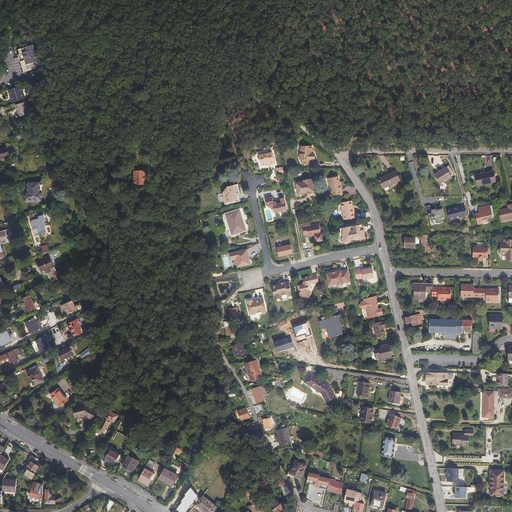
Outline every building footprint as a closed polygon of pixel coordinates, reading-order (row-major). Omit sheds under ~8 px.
[(38,68),(32,46),(15,50),(22,73),(38,68)] [(19,87),(6,91),(7,94),(10,99),(9,100),(10,104),(22,101),(19,87)] [(24,103),(10,107),(11,109),(12,108),(13,110),(11,111),(12,112),(14,111),(15,113),(17,118),(27,115),(24,103)] [(311,148),(301,148),(301,155),(300,156),(300,161),(301,161),(301,165),(312,165),(312,162),(312,161),(313,161),(313,155),(311,155),(311,148)] [(260,166),(266,165),(265,164),(268,164),(268,166),(273,165),(271,153),(258,155),(258,158),(257,159),(258,163),(259,163),(260,166)] [(450,178),(444,169),(442,171),(433,176),(438,185),(450,178)] [(143,179),(143,172),(132,172),(133,187),(143,186),(143,179)] [(399,182),(394,172),(388,174),(377,179),(381,189),(399,182)] [(493,183),(492,172),(486,173),(479,174),(474,175),(476,186),(493,183)] [(341,193),(340,184),(338,185),(338,182),(337,176),(327,178),(330,195),(341,193)] [(297,195),(303,194),(309,193),(309,192),(312,191),(310,179),(302,181),(302,183),(295,184),(297,195)] [(27,195),(24,195),(24,202),(40,202),(40,195),(38,195),(38,184),(33,184),(27,184),(27,195)] [(237,185),(231,186),(231,188),(227,188),(227,187),(226,187),(221,193),(222,194),(224,201),(223,202),(223,205),(238,202),(236,194),(238,193),(237,185)] [(156,205),(153,195),(147,197),(150,206),(156,205)] [(279,203),(275,204),(271,201),(270,198),(264,199),(266,207),(268,206),(269,208),(271,209),(272,209),(273,213),(285,210),(283,197),(278,198),(279,203)] [(351,206),(350,201),(340,203),(343,220),(354,218),(353,208),(352,209),(351,206)] [(465,204),(447,210),(450,220),(468,215),(465,204)] [(442,217),(445,216),(443,208),(432,210),(431,205),(427,205),(430,225),(443,222),(442,217)] [(492,217),(489,205),(477,208),(478,213),(476,213),(474,214),(476,224),(480,223),(480,220),(492,217)] [(511,218),(511,209),(511,205),(506,206),(506,208),(503,209),(497,210),(500,221),(511,218)] [(244,232),(238,211),(224,214),(230,236),(237,234),(244,232)] [(39,233),(47,232),(44,215),(39,215),(39,218),(31,220),(32,229),(39,228),(39,233)] [(321,242),(318,224),(302,227),(303,235),(307,234),(307,236),(312,235),(313,243),(321,242)] [(363,230),(362,224),(339,228),(340,232),(338,232),(339,236),(341,235),(343,242),(349,241),(351,235),(354,235),(357,240),(363,239),(362,234),(361,230),(363,230)] [(0,257),(3,257),(0,248),(0,242),(6,240),(5,237),(9,235),(7,230),(0,231),(0,257)] [(423,252),(434,252),(434,247),(428,247),(428,236),(420,236),(420,238),(420,247),(423,247),(423,252)] [(414,249),(414,239),(403,239),(403,243),(403,248),(414,249)] [(505,255),(505,259),(509,259),(510,261),(511,261),(511,250),(511,240),(502,240),(502,244),(499,244),(499,248),(497,250),(497,253),(499,255),(505,255)] [(291,253),(289,245),(275,248),(277,256),(291,253)] [(487,257),(487,248),(471,248),(471,257),(477,257),(477,260),(478,260),(481,260),(481,257),(487,257)] [(250,260),(248,259),(247,259),(247,256),(246,250),(228,253),(230,259),(234,259),(236,267),(249,264),(250,263),(250,260)] [(50,282),(58,278),(47,256),(35,261),(39,269),(41,273),(45,271),(50,282)] [(373,279),(371,269),(363,270),(361,271),(361,270),(354,271),(356,280),(362,279),(362,280),(373,279)] [(348,282),(346,270),(325,274),(327,285),(336,284),(336,285),(341,284),(341,283),(348,282)] [(299,291),(298,293),(299,297),(308,295),(307,287),(309,284),(317,282),(315,275),(303,278),(303,280),(304,281),(302,284),(301,284),(298,285),(299,291)] [(291,296),(288,282),(283,283),(283,282),(278,283),(278,285),(275,286),(274,285),(271,285),(270,287),(273,300),(280,298),(279,296),(286,294),(286,297),(291,296)] [(432,288),(432,285),(422,284),(421,286),(419,286),(411,285),(411,290),(413,290),(412,300),(424,300),(424,293),(432,294),(432,288)] [(18,285),(8,290),(9,293),(20,288),(18,285)] [(479,298),(479,289),(474,289),(472,289),(472,286),(467,286),(468,285),(460,285),(459,297),(479,298)] [(432,294),(432,297),(437,297),(437,301),(449,301),(450,288),(443,288),(443,289),(438,289),(438,288),(434,288),(432,288),(432,294)] [(482,289),(479,289),(479,298),(484,298),(484,302),(497,302),(497,289),(488,289),(488,290),(485,290),(485,289),(482,289)] [(367,319),(382,315),(380,308),(377,309),(376,304),(375,302),(376,302),(375,296),(362,299),(363,301),(359,302),(359,303),(359,305),(359,307),(360,308),(361,309),(365,309),(367,319)] [(28,297),(23,300),(24,303),(21,304),(22,307),(21,308),(22,310),(24,309),(24,310),(25,313),(34,309),(28,297)] [(258,300),(254,300),(254,302),(252,302),(252,301),(251,300),(245,301),(248,314),(260,311),(261,313),(265,312),(262,298),(258,299),(258,300)] [(75,310),(70,300),(59,306),(61,310),(64,309),(67,315),(75,310)] [(328,338),(341,335),(340,326),(342,325),(340,315),(338,316),(336,308),(335,308),(334,305),(328,307),(330,317),(326,319),(326,321),(318,323),(320,330),(326,329),(328,338)] [(238,319),(240,319),(238,313),(237,313),(235,308),(230,309),(231,311),(228,312),(230,318),(233,318),(233,319),(234,322),(239,321),(238,319)] [(501,328),(501,316),(489,316),(489,328),(501,328)] [(36,326),(32,318),(24,323),(29,334),(33,332),(41,328),(39,324),(36,326)] [(81,333),(78,329),(79,327),(78,324),(79,324),(77,319),(67,324),(73,336),(81,333)] [(429,325),(429,333),(433,333),(437,333),(442,333),(442,339),(455,339),(455,334),(461,334),(461,330),(471,331),(471,321),(460,321),(460,322),(456,322),(456,321),(425,320),(425,325),(429,325)] [(377,338),(383,337),(382,330),(382,329),(384,328),(382,323),(381,323),(373,324),(377,338)] [(240,335),(238,327),(225,330),(227,337),(240,335)] [(0,346),(11,342),(5,331),(0,333),(0,346)] [(471,343),(471,348),(471,353),(480,354),(481,331),(472,331),(471,343)] [(51,346),(45,333),(31,339),(37,352),(41,350),(51,346)] [(239,337),(228,340),(231,349),(235,359),(245,355),(239,337)] [(388,350),(387,344),(378,346),(379,350),(373,351),(375,357),(373,357),(374,359),(375,359),(375,360),(379,360),(380,361),(388,359),(386,350),(388,350)] [(71,355),(67,347),(56,352),(58,355),(57,355),(58,358),(59,358),(60,361),(71,355)] [(79,355),(82,359),(92,352),(89,348),(79,355)] [(16,362),(11,351),(0,356),(0,360),(1,362),(4,368),(16,362)] [(90,361),(97,356),(93,352),(87,357),(90,361)] [(246,365),(247,369),(250,378),(251,381),(261,378),(260,372),(258,373),(254,361),(245,364),(246,365)] [(43,381),(36,367),(30,370),(25,373),(32,387),(43,381)] [(444,374),(427,373),(427,378),(427,383),(429,383),(429,387),(434,387),(446,387),(446,380),(444,380),(444,374)] [(329,405),(337,401),(330,387),(310,374),(304,383),(321,393),(329,405)] [(507,385),(507,375),(497,375),(497,380),(497,385),(507,385)] [(369,398),(370,384),(359,382),(357,396),(369,398)] [(264,401),(259,388),(252,390),(254,397),(257,403),(264,401)] [(52,398),(55,402),(58,407),(65,401),(57,390),(50,395),(52,398)] [(400,406),(402,392),(390,391),(389,403),(394,404),(394,405),(400,406)] [(492,419),(493,393),(482,393),(482,406),(482,419),(492,419)] [(96,413),(84,405),(72,408),(74,416),(82,415),(85,416),(91,421),(96,413)] [(372,410),(372,409),(362,407),(359,421),(370,423),(372,410)] [(248,419),(245,410),(235,412),(237,421),(248,419)] [(99,432),(102,434),(109,421),(113,424),(116,417),(106,412),(103,418),(103,419),(96,431),(99,432)] [(399,423),(400,420),(391,415),(386,426),(395,431),(399,423)] [(269,419),(262,420),(263,423),(264,429),(271,428),(269,419)] [(290,445),(286,429),(276,431),(279,447),(290,445)] [(469,434),(469,430),(461,430),(461,433),(452,434),(452,438),(452,445),(461,445),(461,447),(467,447),(467,434),(469,434)] [(393,448),(394,439),(383,438),(381,456),(392,458),(393,448)] [(193,444),(190,450),(196,453),(199,446),(193,444)] [(175,460),(179,451),(175,449),(171,458),(175,460)] [(112,467),(119,456),(110,451),(103,462),(110,466),(112,467)] [(320,459),(323,453),(315,451),(313,456),(320,459)] [(0,470),(3,472),(8,461),(7,460),(0,456),(0,470)] [(131,473),(138,462),(127,456),(125,460),(123,459),(122,462),(123,462),(121,467),(127,470),(131,473)] [(33,473),(38,465),(34,463),(33,464),(31,463),(28,461),(26,466),(27,466),(25,469),(33,473)] [(150,470),(153,464),(148,461),(144,467),(150,470)] [(305,467),(296,462),(293,467),(289,475),(294,477),(299,480),(305,467)] [(447,468),(447,481),(459,481),(459,468),(447,468)] [(30,480),(33,473),(25,469),(22,475),(30,480)] [(146,486),(153,474),(144,469),(137,481),(143,484),(146,486)] [(171,486),(176,476),(163,469),(158,479),(168,485),(171,486)] [(501,495),(502,471),(490,471),(490,483),(489,495),(501,495)] [(322,491),(326,492),(329,480),(318,477),(318,476),(307,474),(305,484),(316,486),(316,488),(322,489),(322,491)] [(372,480),(373,477),(364,474),(362,481),(368,483),(369,479),(372,480)] [(1,491),(14,492),(15,481),(12,481),(1,480),(1,491)] [(339,495),(341,484),(335,483),(335,481),(329,480),(326,492),(339,495)] [(40,494),(41,494),(42,486),(43,484),(40,483),(39,483),(38,484),(33,482),(32,484),(29,496),(39,498),(40,494)] [(252,494),(260,493),(260,491),(257,492),(257,489),(260,489),(260,485),(257,485),(256,482),(250,483),(252,494)] [(455,486),(455,497),(467,498),(467,486),(455,486)] [(205,511),(210,511),(215,506),(193,489),(188,496),(191,499),(196,503),(195,504),(198,506),(205,511)] [(415,494),(416,492),(407,489),(406,493),(405,497),(406,497),(406,498),(408,499),(405,510),(411,511),(413,500),(411,499),(412,496),(412,494),(415,494)] [(61,500),(58,495),(54,497),(50,496),(50,490),(47,490),(44,490),(44,503),(54,503),(61,500)] [(356,492),(346,490),(343,501),(348,502),(348,505),(349,505),(352,506),(356,492)] [(379,510),(381,510),(382,507),(385,493),(374,491),(370,505),(369,508),(379,510)] [(355,508),(355,509),(355,511),(358,511),(360,511),(361,511),(363,504),(359,503),(359,502),(358,501),(361,499),(360,498),(361,497),(360,493),(356,492),(352,506),(352,507),(355,508)] [(251,497),(249,498),(250,500),(251,501),(250,502),(252,506),(248,508),(250,511),(258,511),(261,510),(251,497)] [(273,505),(272,504),(267,508),(270,511),(280,511),(279,510),(281,509),(278,505),(276,503),(273,505)]
